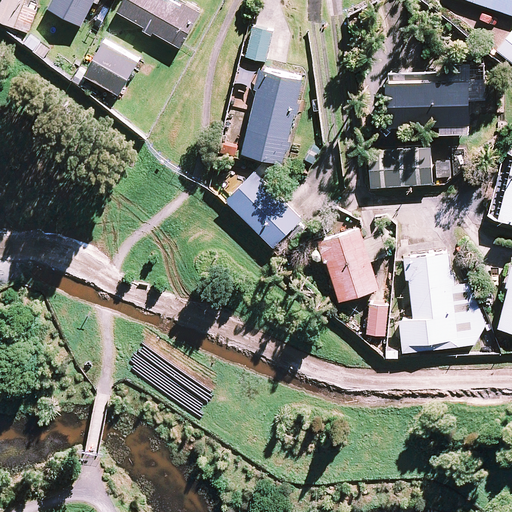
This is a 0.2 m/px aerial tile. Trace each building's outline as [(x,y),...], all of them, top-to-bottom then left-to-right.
[(31,0),(30,0),(6,0),(0,15),(0,21),(20,29),(31,0)] [(57,0),(52,10),(85,28),(100,0),(57,0)] [(173,0),(129,0),(122,13),(148,28),(147,31),(156,37),(158,34),(185,50),(206,15),(187,4),(185,7),(173,0)] [(511,0),(464,0),(511,16),(511,0)] [(267,59),(274,28),(253,24),(246,54),(267,59)] [(511,37),(500,52),(511,61),(511,37)] [(124,97),(144,64),(109,43),(89,77),(124,97)] [(301,104),(307,81),(263,71),(258,91),(261,91),(247,156),(287,165),(298,118),(302,119),(305,105),(301,104)] [(474,133),(473,80),(390,82),(391,126),(443,125),(443,134),(474,133)] [(375,190),(437,186),(435,148),(372,152),(372,157),(375,190)] [(511,155),(509,155),(492,218),(511,222),(511,155)] [(259,173),(230,202),(278,249),(307,220),(259,173)] [(368,240),(364,229),(321,243),(327,263),(331,262),(344,302),(384,290),(375,262),(368,240)] [(385,235),(368,240),(375,262),(392,257),(385,235)] [(404,321),(407,353),(480,345),(491,324),(473,284),(456,286),(453,254),(408,258),(410,281),(413,281),(418,319),(404,321)] [(511,331),(511,276),(509,289),(511,289),(502,329),(511,331)] [(374,306),(371,335),(390,337),(393,307),(374,306)]
